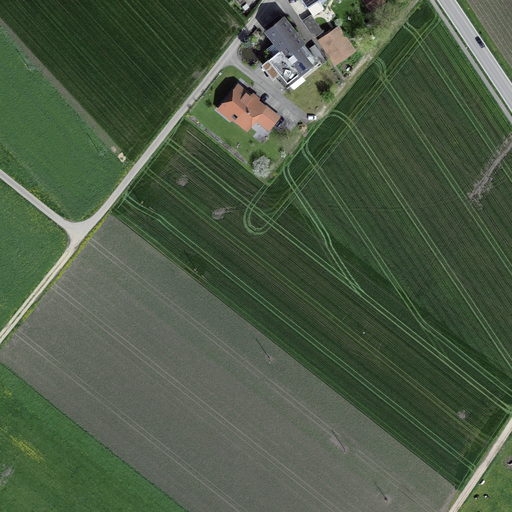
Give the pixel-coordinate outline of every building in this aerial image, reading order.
[(323,7),(320,1),(321,0),(303,0),(313,14),(323,7)] [(382,0),(370,0),(366,3),(372,12),(385,3),(382,0)] [(268,30),(287,54),(302,41),(283,18),(268,30)] [(305,24),(314,37),(322,31),(313,18),(305,24)] [(337,40),(331,32),(320,39),(336,62),(353,50),(343,36),(337,40)] [(278,117),(264,106),(263,106),(257,101),(256,98),(253,96),(251,96),(238,86),(221,107),(247,127),(254,118),(267,129),(278,117)]
